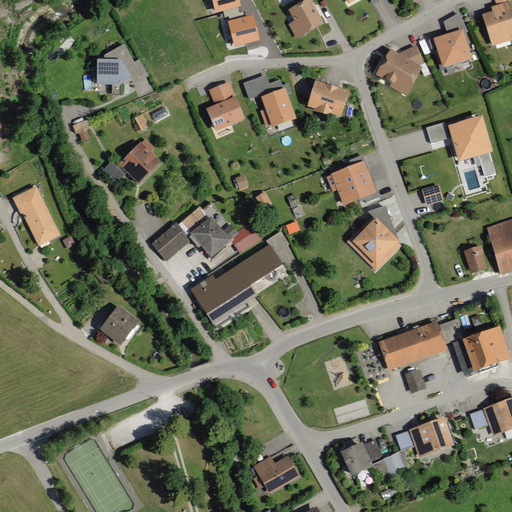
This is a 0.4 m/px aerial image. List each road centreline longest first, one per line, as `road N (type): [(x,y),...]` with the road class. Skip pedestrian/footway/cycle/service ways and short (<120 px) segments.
road 1 (residential): [(222,368),(67,135),(68,115),(136,91)]
road 2 (residential): [(435,296),(351,58)]
road 3 (residential): [(306,443),(481,384),(511,385)]
road 4 (tertiary): [(256,356),(435,296)]
road 5 (residential): [(351,58),(241,65),(183,85)]
road 6 (residential): [(0,200),(73,338)]
road 7 (tertiary): [(20,438),(162,390)]
road 8 (residential): [(459,0),(351,58)]
